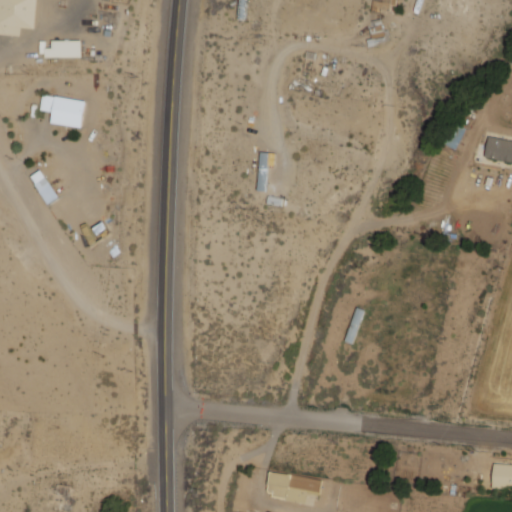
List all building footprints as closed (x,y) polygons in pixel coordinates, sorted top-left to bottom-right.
[(0,0),(0,34),(20,35),(21,28),(35,28),(36,0),(0,0)] [(390,11),(390,0),(373,0),(372,10),(390,11)] [(368,28),(374,42),(386,36),(381,23),(368,28)] [(81,40),(51,40),(51,48),(44,48),(44,57),(82,57),(81,40)] [(40,110),(53,112),(51,123),(82,127),(86,101),(43,94),(40,110)] [(511,161),(511,140),(489,136),(485,156),(511,161)] [(267,152),(260,153),(261,181),(268,181),(267,152)] [(59,197),(42,169),(31,175),(48,204),(59,197)] [(345,340),(353,343),(365,310),(357,307),(345,340)] [(511,488),(511,463),(493,464),(493,488),(511,488)] [(322,478),(270,472),(267,496),(306,501),(306,493),(320,494),(322,478)]
